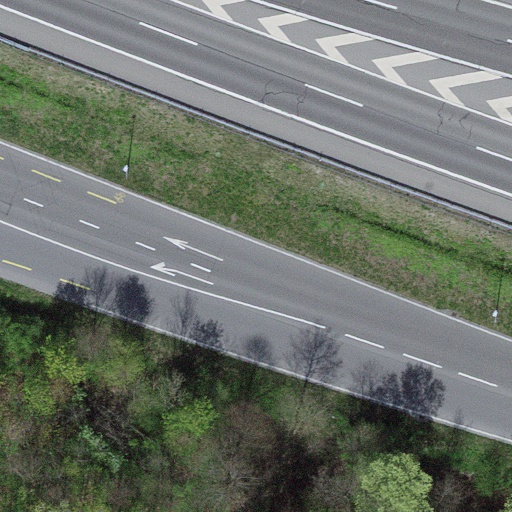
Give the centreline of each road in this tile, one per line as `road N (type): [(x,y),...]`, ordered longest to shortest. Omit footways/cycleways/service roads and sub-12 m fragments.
road 1 (motorway): [(81,0),(511,159)]
road 2 (primary): [(325,327),(0,186)]
road 3 (primary): [(0,234),(325,327)]
road 4 (primary): [(511,390),(325,327)]
road 5 (motorway): [(370,0),(511,41)]
